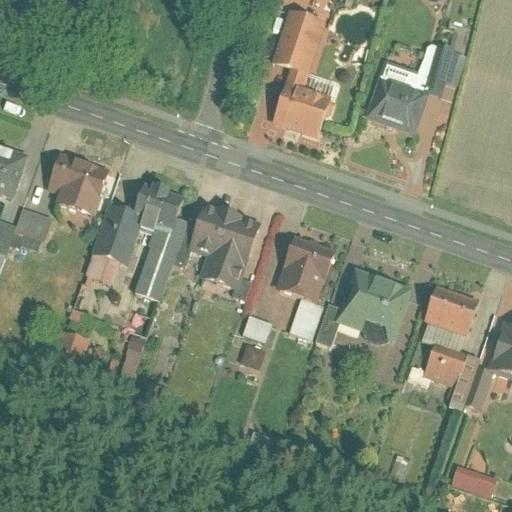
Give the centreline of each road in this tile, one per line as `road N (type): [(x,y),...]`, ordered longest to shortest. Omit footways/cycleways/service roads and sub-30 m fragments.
road 1 (tertiary): [(190,136),(511,252)]
road 2 (tertiary): [(0,73),(190,136)]
road 3 (unclassified): [(190,136),(226,0)]
